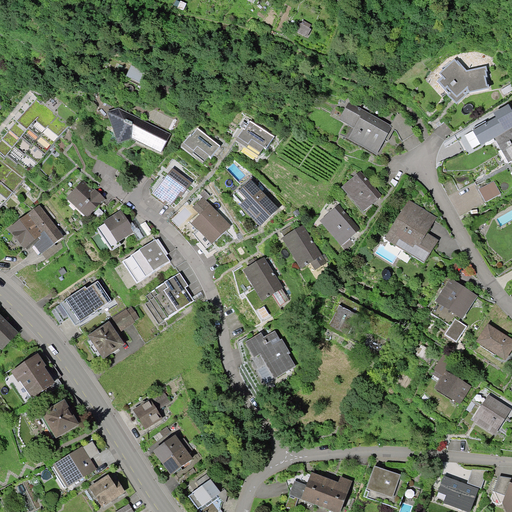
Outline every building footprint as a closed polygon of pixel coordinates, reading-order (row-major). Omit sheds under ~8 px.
[(457,61),(455,59),(438,73),(442,76),(436,81),(448,93),(447,94),(457,104),(467,94),(466,93),(468,92),(469,93),(489,88),(489,84),(487,84),(485,77),(488,76),(486,71),(488,71),(486,66),(467,70),(457,60),(457,61)] [(504,95),(511,90),(511,86),(511,84),(501,90),(504,95)] [(30,171),(70,125),(42,101),(41,103),(36,99),(0,141),(0,154),(4,158),(7,155),(17,163),(19,162),(30,171)] [(390,125),(349,101),(339,119),(354,128),(349,137),(377,153),(385,140),(392,127),(390,126),(390,125)] [(473,130),(481,144),(482,145),(495,138),(511,128),(511,109),(509,104),(493,112),(496,117),(486,122),(474,130),(473,130)] [(171,134),(119,107),(107,111),(118,143),(132,139),(161,153),(171,134)] [(392,127),(385,140),(388,141),(394,130),(396,131),(402,141),(416,133),(401,108),(390,125),(390,126),(392,127)] [(275,137),(250,121),(248,124),(243,121),(240,125),(244,128),(235,140),(259,155),(264,147),(267,149),(275,137)] [(474,130),(486,122),(485,121),(473,128),(474,130)] [(220,146),(198,127),(192,135),(190,134),(181,145),(203,163),(209,155),(211,157),(214,154),(220,147),(220,146)] [(511,128),(495,138),(509,163),(511,161),(511,162),(511,128)] [(472,148),(481,144),(473,130),(465,135),(472,148)] [(223,149),(220,147),(214,154),(217,156),(223,149)] [(0,159),(0,207),(24,180),(0,159)] [(192,182),(172,167),(152,193),(165,203),(167,201),(171,204),(179,195),(181,196),(192,182)] [(382,195),(361,171),(341,187),(363,212),(382,195)] [(239,205),(260,226),(279,208),(251,179),(239,191),(246,198),(241,203),(239,205)] [(94,190),(83,180),(66,197),(87,218),(106,199),(95,189),(94,190)] [(501,193),(494,181),(479,189),(486,201),(501,193)] [(200,194),(203,197),(206,200),(210,196),(204,190),(200,194)] [(246,198),(239,191),(238,190),(233,194),(241,203),(246,198)] [(206,200),(203,197),(193,207),(200,214),(191,223),(212,244),(231,225),(206,200)] [(437,217),(409,200),(385,238),(424,263),(439,240),(428,233),(437,217)] [(42,209),(39,205),(9,229),(24,248),(32,242),(42,254),(54,244),(64,236),(52,221),(42,209)] [(360,230),(339,205),(320,221),(341,246),(341,245),(350,238),(360,230)] [(46,206),(42,209),(52,221),(56,218),(46,206)] [(104,221),(105,223),(117,242),(119,241),(134,232),(130,226),(131,226),(130,224),(121,210),(104,221)] [(153,232),(145,221),(140,225),(148,236),(153,232)] [(121,244),(119,241),(117,242),(105,223),(97,228),(112,250),(121,244)] [(322,255),(303,224),(295,229),(292,224),(281,231),(284,236),(282,238),(301,268),(310,263),(315,270),(327,263),(326,262),(322,255)] [(355,244),(350,238),(341,245),(346,251),(355,244)] [(156,240),(155,239),(122,261),(137,283),(170,261),(166,255),(156,240)] [(158,239),(156,240),(166,255),(168,253),(158,239)] [(59,250),(54,244),(42,254),(47,260),(55,254),(54,254),(59,250)] [(284,288),(264,257),(258,260),(256,257),(248,262),(250,265),(243,270),(262,301),(273,294),(282,289),(284,288)] [(188,285),(180,272),(156,288),(154,289),(150,292),(150,293),(146,296),(149,301),(145,303),(158,324),(194,301),(185,287),(188,285)] [(478,296),(451,278),(435,301),(463,319),(478,296)] [(111,300),(98,281),(87,288),(85,286),(65,299),(66,300),(60,303),(60,304),(54,308),(55,308),(51,310),(60,324),(70,317),(75,324),(111,300)] [(289,300),(282,289),(273,294),(280,306),(289,300)] [(126,308),(116,293),(112,296),(118,304),(108,311),(112,317),(126,308)] [(395,323),(339,294),(322,326),(359,345),(364,336),(383,346),(395,323)] [(269,315),(264,306),(258,310),(263,319),(269,315)] [(126,309),(112,318),(121,331),(135,322),(134,321),(139,318),(132,307),(127,310),(126,309)] [(19,332),(0,314),(0,348),(2,350),(19,332)] [(467,327),(455,319),(445,334),(457,342),(467,327)] [(125,344),(109,321),(88,335),(103,359),(125,344)] [(511,349),(511,338),(488,323),(476,341),(505,360),(511,349)] [(261,332),(245,342),(254,357),(260,354),(275,378),(296,366),(289,354),(290,353),(282,338),(280,339),(275,330),(264,337),(261,332)] [(47,365),(38,353),(11,371),(19,382),(21,381),(32,398),(56,382),(45,366),(47,365)] [(446,370),(449,372),(455,361),(444,354),(431,373),(440,378),(446,370)] [(449,372),(446,370),(440,378),(434,387),(460,404),(471,386),(449,372)] [(152,398),(159,409),(171,401),(164,390),(152,398)] [(511,409),(489,394),(472,420),(495,435),(511,409)] [(80,424),(65,399),(41,412),(56,438),(80,424)] [(163,419),(150,399),(145,402),(141,404),(133,409),(145,429),(163,419)] [(171,432),(167,426),(160,432),(164,437),(171,432)] [(153,451),(162,463),(188,444),(184,438),(180,441),(175,434),(153,451)] [(100,453),(93,441),(83,447),(91,459),(100,453)] [(188,444),(162,463),(171,475),(193,458),(189,453),(193,450),(188,444)] [(91,459),(83,447),(83,446),(53,464),(54,466),(66,486),(67,487),(97,469),(91,459)] [(401,475),(374,465),(366,488),(393,497),(401,475)] [(66,486),(54,466),(52,467),(64,487),(66,486)] [(472,469),(467,483),(481,488),(488,470),(472,469)] [(338,482),(311,471),(306,485),(301,499),(335,511),(340,511),(352,481),(340,476),(338,482)] [(108,474),(89,487),(102,507),(126,492),(117,479),(116,480),(112,475),(110,477),(108,474)] [(220,492),(206,474),(196,482),(200,487),(192,492),(193,493),(202,505),(203,506),(205,504),(216,496),(218,494),(220,492)] [(469,511),(479,488),(444,475),(438,491),(446,495),(443,503),(468,511),(469,511)] [(511,478),(499,476),(493,491),(505,495),(511,478)] [(511,511),(511,477),(511,478),(505,495),(502,503),(506,511),(511,511)] [(306,485),(294,481),(289,494),(290,495),(298,498),(301,499),(306,485)] [(225,489),(220,492),(218,494),(225,504),(229,493),(225,489)] [(502,503),(505,495),(493,491),(491,498),(493,502),(500,505),(502,503)] [(202,505),(193,493),(189,496),(198,509),(202,505)] [(293,511),(298,498),(290,495),(285,508),(293,511)] [(218,498),(216,496),(205,504),(207,506),(218,498)]
